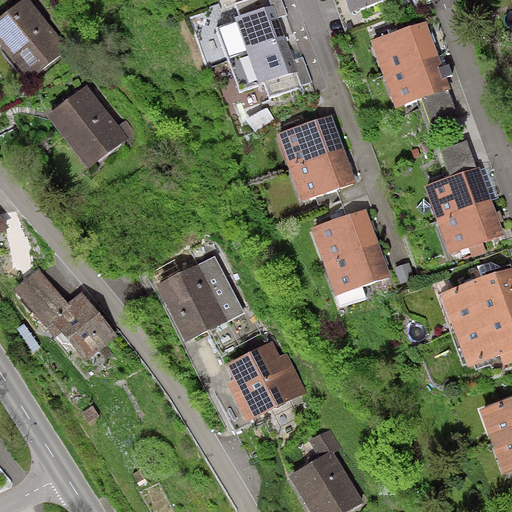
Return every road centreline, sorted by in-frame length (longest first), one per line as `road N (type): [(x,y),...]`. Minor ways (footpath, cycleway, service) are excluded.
road 1 (residential): [(246,511),(183,403),(0,160)]
road 2 (residential): [(511,202),(439,0)]
road 3 (tertiary): [(91,511),(0,367)]
